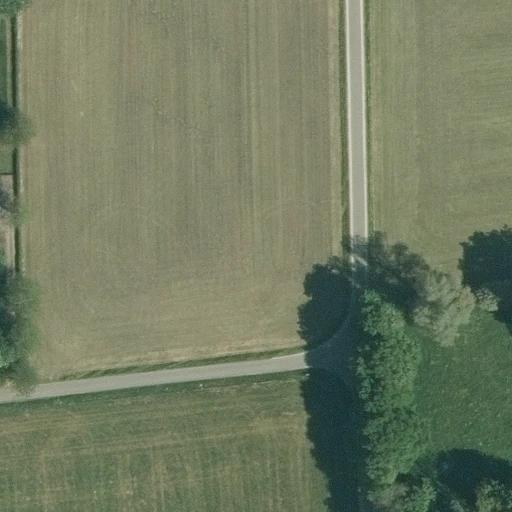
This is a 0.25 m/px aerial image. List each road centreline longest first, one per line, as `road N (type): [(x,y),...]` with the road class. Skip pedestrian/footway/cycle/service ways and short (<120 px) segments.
road 1 (unclassified): [(0,394),(360,354)]
road 2 (unclassified): [(360,354),(358,0)]
road 3 (unclassified): [(368,511),(360,354)]
